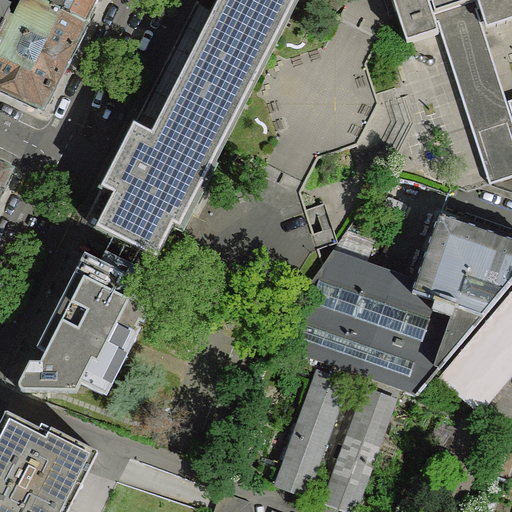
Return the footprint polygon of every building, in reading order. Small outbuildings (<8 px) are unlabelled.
[(0,89),(44,110),(86,27),(30,0),(27,0),(16,25),(8,21),(0,37),(0,89)] [(0,0),(0,37),(8,21),(11,16),(9,11),(0,6),(0,1),(1,0),(0,0)] [(30,0),(86,27),(100,0),(30,0)] [(300,0),(221,0),(153,136),(136,127),(103,190),(114,196),(96,230),(156,261),(174,228),(184,233),(193,215),(216,167),(215,167),(221,157),(300,0)] [(393,2),(392,0),(332,0),(305,53),(286,59),(235,162),(278,184),(301,196),(320,159),(360,147),(380,105),(367,66),(385,31),(402,27),(393,2)] [(392,0),(393,2),(402,27),(408,45),(440,35),(433,14),(428,0),(392,0)] [(479,1),(478,0),(428,0),(433,14),(479,1)] [(485,20),(489,31),(511,23),(511,0),(478,0),(479,1),(485,20)] [(479,1),(433,14),(440,35),(445,33),(480,21),(485,20),(479,1)] [(511,183),(511,118),(480,21),(445,33),(493,189),(511,183)] [(0,167),(0,194),(11,173),(0,167)] [(271,343),(418,395),(511,284),(511,242),(442,217),(414,294),(328,264),(271,343)] [(76,278),(120,292),(128,278),(86,256),(76,278)] [(120,292),(76,278),(38,349),(47,354),(42,365),(31,364),(21,386),(21,390),(24,393),(78,394),(82,385),(108,398),(142,332),(138,329),(141,324),(145,326),(149,319),(148,314),(135,298),(132,299),(129,302),(119,296),(120,292)] [(482,414),(511,378),(511,293),(439,379),(482,414)] [(299,355),(270,345),(267,354),(296,364),(299,355)] [(319,373),(277,487),(307,497),(349,382),(319,373)] [(355,511),(396,401),(367,390),(326,504),(347,511),(355,511)] [(0,511),(69,511),(99,455),(43,426),(40,431),(8,415),(0,431),(0,511)] [(462,511),(490,434),(462,423),(430,511),(462,511)] [(253,511),(250,503),(222,493),(215,511),(253,511)]
